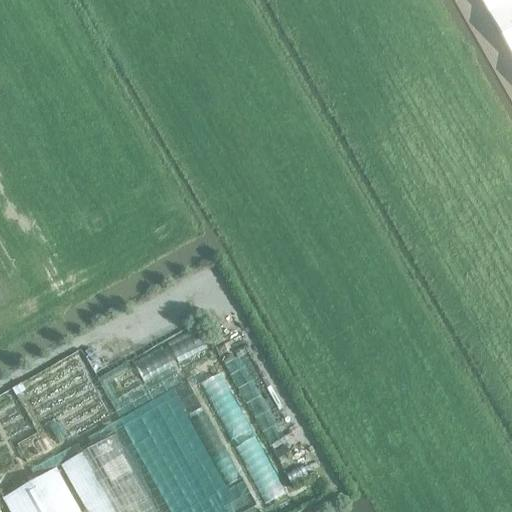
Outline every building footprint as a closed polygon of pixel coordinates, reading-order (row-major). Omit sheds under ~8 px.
[(511,0),(480,0),(511,56),(511,0)] [(288,492),(259,430),(254,433),(225,371),(205,380),(263,503),(288,492)] [(155,475),(173,511),(229,511),(226,505),(252,492),(218,423),(214,447),(209,449),(200,448),(194,437),(198,412),(188,411),(178,390),(140,408),(138,420),(133,411),(130,431),(141,452),(160,443),(161,434),(173,458),(160,464),(158,476),(155,475)] [(86,511),(157,511),(114,435),(61,465),(86,511)] [(80,511),(56,468),(3,499),(10,511),(80,511)]
